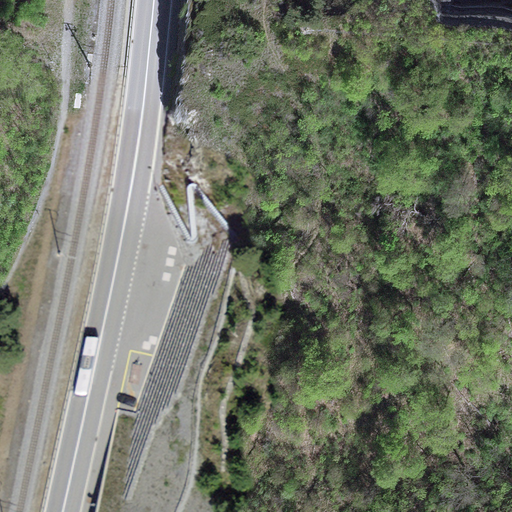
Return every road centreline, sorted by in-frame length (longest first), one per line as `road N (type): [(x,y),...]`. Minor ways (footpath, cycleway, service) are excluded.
road 1 (secondary): [(63,511),(133,179),(154,0)]
road 2 (motorway): [(203,511),(289,409),(352,358),(511,266)]
